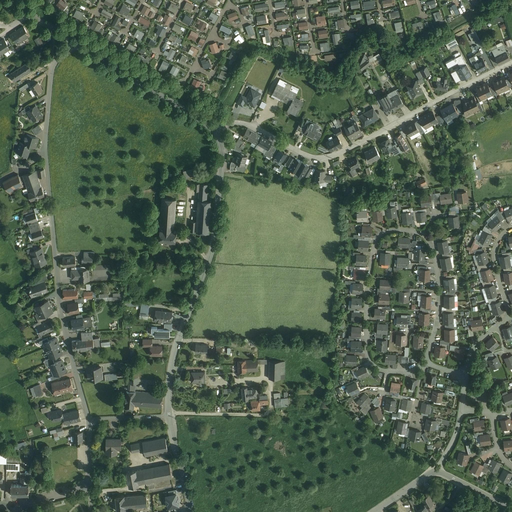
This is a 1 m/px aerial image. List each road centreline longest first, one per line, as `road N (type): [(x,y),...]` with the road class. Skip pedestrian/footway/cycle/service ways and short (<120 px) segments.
road 1 (residential): [(415,370),(377,367),(367,352),(370,266),(383,232),(417,231),(433,248),(438,307),(425,362)]
road 2 (residential): [(216,129),(249,125),(316,161),(511,61)]
road 3 (residential): [(169,416),(174,351),(215,236),(222,151),(216,129)]
road 4 (residential): [(90,420),(59,292),(46,149)]
road 5 (residential): [(216,129),(77,43)]
